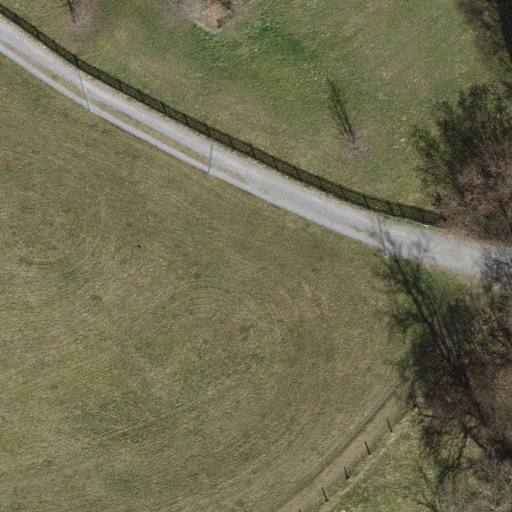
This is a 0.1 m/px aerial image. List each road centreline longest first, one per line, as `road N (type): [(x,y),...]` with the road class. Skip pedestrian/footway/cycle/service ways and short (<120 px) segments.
road 1 (track): [(0,36),(79,94),(326,219),(511,273)]
road 2 (track): [(284,511),(339,466),(493,271)]
